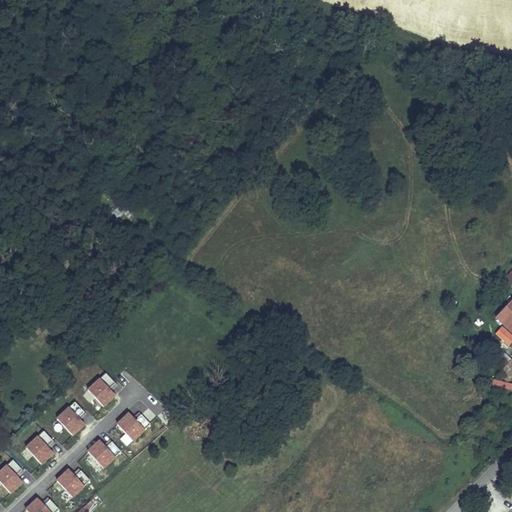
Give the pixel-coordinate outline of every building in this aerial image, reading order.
[(511,301),(499,312),(511,327),(511,301)] [(511,334),(500,324),(493,332),(508,346),(511,341),(511,334)] [(498,361),(500,364),(508,357),(500,348),(493,355),(498,361)] [(511,369),(511,353),(508,357),(500,364),(509,373),(511,369)] [(500,364),(498,361),(495,364),(496,372),(503,380),(509,374),(509,373),(500,364)] [(115,384),(106,374),(88,390),(103,407),(115,396),(109,389),(115,384)] [(511,382),(501,379),(499,386),(511,389),(511,382)] [(84,412),(75,403),(57,419),(72,436),(84,424),(80,420),(78,418),(84,412)] [(133,418),(129,413),(117,425),(132,441),(150,424),(141,415),(135,420),(133,418)] [(53,441),(44,432),(26,448),(41,465),(53,454),(49,449),(47,447),(53,441)] [(88,452),(103,468),(121,452),(112,442),(106,447),(104,445),(100,441),(88,452)] [(22,470),(13,461),(0,472),(0,482),(10,494),(22,482),(16,476),(22,470)] [(57,481),(72,497),(90,481),(81,471),(75,476),(69,470),(57,481)] [(42,503),(38,499),(26,510),(27,511),(56,511),(59,510),(50,500),(44,505),(42,503)]
